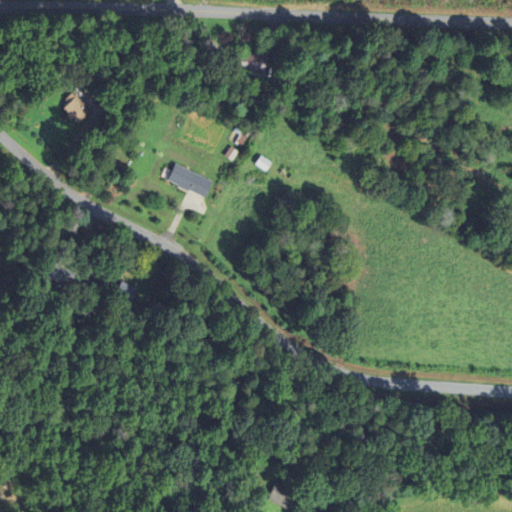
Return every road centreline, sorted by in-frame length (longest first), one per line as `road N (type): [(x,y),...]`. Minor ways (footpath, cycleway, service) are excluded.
road 1 (residential): [(511,393),(334,372),(267,330),(193,263),(62,189),(0,137)]
road 2 (residential): [(0,6),(511,22)]
